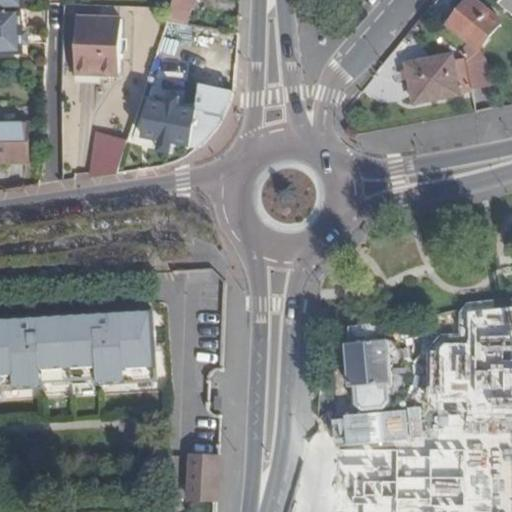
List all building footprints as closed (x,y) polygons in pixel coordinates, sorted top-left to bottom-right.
[(0,0),(0,12),(22,11),(25,11),(25,1),(24,0),(0,0)] [(206,0),(175,0),(173,10),(170,22),(190,26),(198,0),(202,0),(206,1),(206,0)] [(474,0),(470,0),(448,27),(478,52),(502,22),(474,0)] [(511,0),(503,0),(499,5),(511,15),(511,0)] [(22,11),(0,12),(0,57),(24,56),(23,46),(22,34),(22,11)] [(124,22),(80,20),(78,75),(122,77),(124,22)] [(184,47),(190,26),(170,22),(164,44),(184,47)] [(473,52),(462,54),(467,61),(469,73),(479,71),(477,59),(473,52)] [(454,58),(409,65),(415,105),(461,97),(454,58)] [(206,88),(202,111),(196,150),(194,155),(202,151),(222,129),(235,102),(237,94),(206,88)] [(196,150),(202,111),(153,102),(146,140),(196,150)] [(31,126),(0,125),(0,163),(30,163),(31,126)] [(120,174),(131,142),(106,136),(94,178),(120,174)] [(153,313),(125,314),(125,322),(119,322),(119,314),(18,320),(18,328),(12,327),(11,320),(0,320),(0,389),(44,387),(43,381),(99,379),(99,384),(157,381),(153,313)] [(384,326),(351,330),(355,404),(364,410),(385,408),(391,401),(390,384),(391,382),(389,343),(385,342),(384,326)] [(410,432),(412,446),(430,444),(429,430),(410,432)] [(219,511),(220,457),(192,456),(190,507),(190,511),(203,511),(219,511)] [(435,485),(436,511),(493,511),(492,484),(435,485)]
